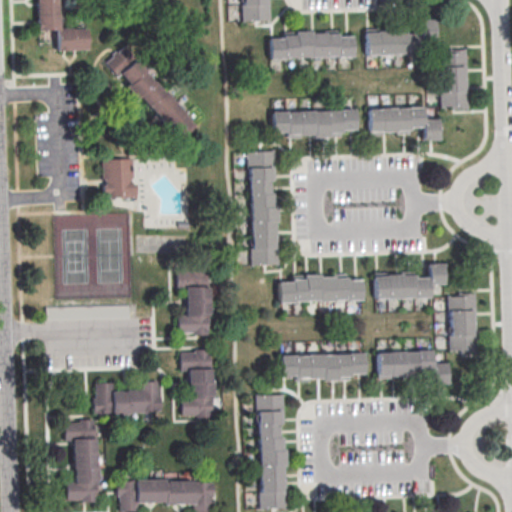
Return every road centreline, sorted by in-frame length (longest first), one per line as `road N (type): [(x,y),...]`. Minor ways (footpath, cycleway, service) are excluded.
road 1 (residential): [(511,378),(499,0)]
road 2 (residential): [(9,511),(6,344)]
road 3 (residential): [(6,344),(0,200)]
road 4 (residential): [(506,239),(470,224),(456,199),(469,173),(504,161)]
